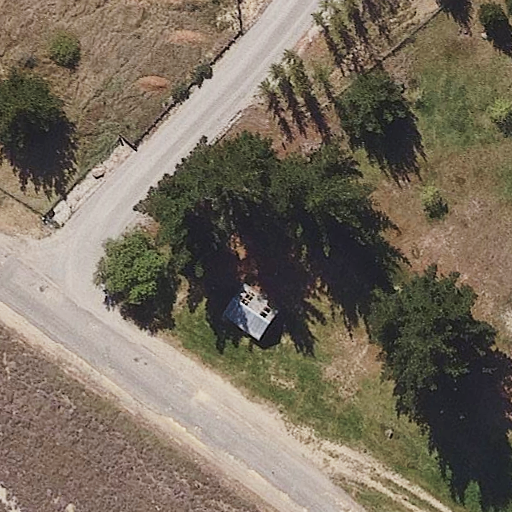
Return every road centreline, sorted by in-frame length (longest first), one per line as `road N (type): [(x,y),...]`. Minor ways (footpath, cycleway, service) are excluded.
road 1 (unclassified): [(342,511),(0,242)]
road 2 (track): [(212,403),(437,511)]
